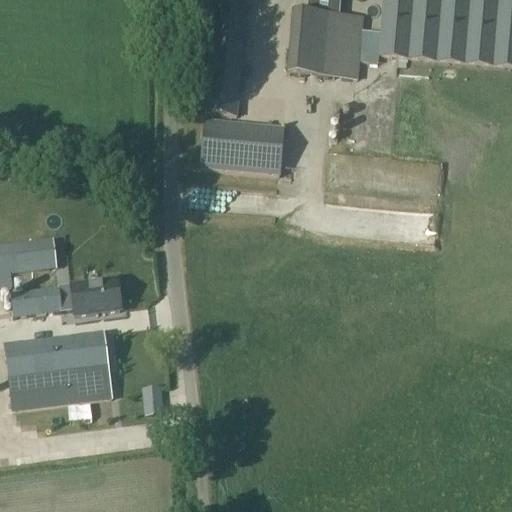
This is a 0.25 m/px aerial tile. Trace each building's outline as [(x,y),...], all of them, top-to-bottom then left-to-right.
[(205,0),(204,9),(213,10),(203,118),(237,121),(246,11),(214,7),(214,0),(205,0)] [(307,0),(306,16),(292,15),(286,78),(356,84),(359,57),(377,58),(377,60),(511,70),(511,0),(382,0),(379,37),(361,35),(362,20),(338,19),(339,0),(307,0)] [(204,125),(200,173),(277,179),(282,131),(204,125)] [(0,249),(0,292),(11,291),(9,279),(56,273),(52,243),(0,249)] [(120,314),(116,284),(70,290),(74,320),(120,314)] [(61,316),(59,291),(9,297),(12,322),(61,316)] [(10,416),(112,403),(103,335),(2,349),(10,416)] [(163,417),(160,392),(142,393),(144,419),(163,417)]
